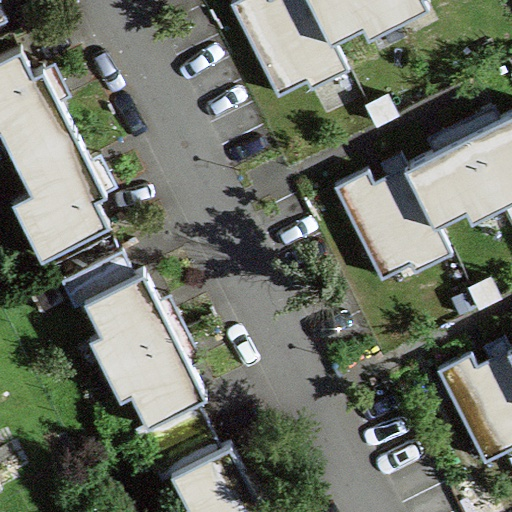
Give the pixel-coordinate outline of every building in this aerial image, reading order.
[(229,0),(276,87),(308,70),(314,82),(345,65),(329,35),(310,0),(229,0)] [(310,0),(329,35),(362,18),(369,31),(401,13),(393,0),(310,0)] [(393,0),(401,13),(426,0),(393,0)] [(0,126),(1,126),(15,155),(75,124),(60,94),(44,62),(35,66),(23,42),(0,52),(0,126)] [(54,57),(44,62),(60,94),(70,89),(63,74),(54,57)] [(484,105),(477,109),(485,126),(502,117),(494,101),(484,105)] [(477,109),(458,118),(500,204),(511,198),(511,112),(502,117),(485,126),(477,109)] [(435,147),(402,163),(430,218),(456,205),(464,222),(500,204),(458,118),(444,125),(451,139),(435,147)] [(75,124),(15,155),(29,184),(12,193),(43,253),(111,220),(97,192),(107,186),(90,154),(75,124)] [(428,132),(435,147),(451,139),(444,125),(435,129),(428,132)] [(100,150),(90,154),(107,186),(116,182),(107,163),(100,150)] [(379,159),(385,171),(397,165),(390,153),(384,156),(379,159)] [(368,164),(332,183),(379,271),(408,255),(415,269),(448,251),(430,218),(402,163),(397,165),(385,171),(374,176),(368,164)] [(123,242),(59,272),(73,303),(84,297),(98,326),(89,330),(103,359),(174,323),(160,295),(144,264),(136,268),(123,242)] [(169,290),(160,295),(174,323),(193,360),(203,355),(193,335),(176,302),(169,290)] [(174,323),(103,359),(119,390),(132,383),(148,415),(136,421),(150,448),(209,418),(198,396),(209,390),(193,360),(174,323)] [(482,341),(489,356),(491,355),(506,348),(498,333),(490,338),(482,341)] [(467,351),(437,365),(482,457),(505,446),(509,453),(511,451),(511,360),(506,348),(491,355),(489,356),(473,364),(467,351)] [(177,503),(181,511),(224,511),(260,495),(246,466),(230,434),(220,439),(209,418),(150,448),(160,467),(171,465),(187,499),(177,503)] [(256,461),(246,466),(260,495),(268,511),(281,511),(262,473),(256,461)] [(268,511),(260,495),(224,511),(268,511)]
